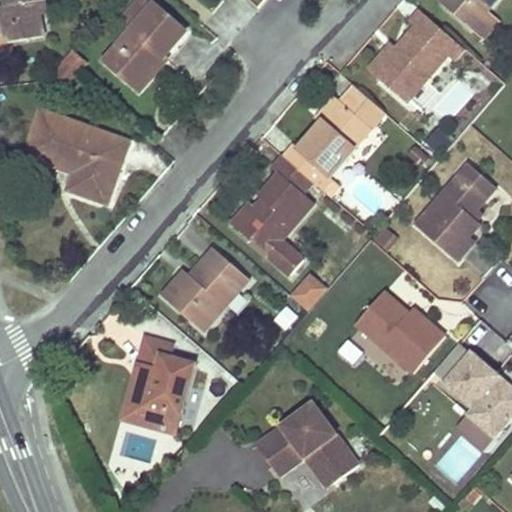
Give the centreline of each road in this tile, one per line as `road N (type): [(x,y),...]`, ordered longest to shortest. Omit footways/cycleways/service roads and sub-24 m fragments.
road 1 (residential): [(370,0),(302,47),(74,315),(0,365)]
road 2 (secondary): [(45,511),(0,388)]
